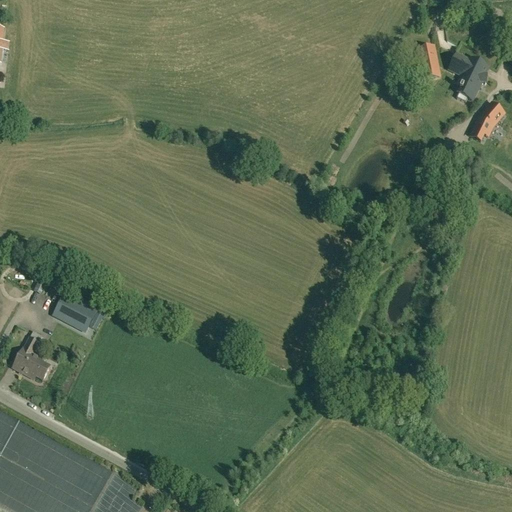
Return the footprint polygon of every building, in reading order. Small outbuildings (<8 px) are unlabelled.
[(488,69),(471,60),(469,63),(466,61),(467,61),(457,56),(456,56),(448,52),(445,58),(434,53),(434,48),(419,51),(419,53),(418,54),(419,61),(420,60),(424,80),(439,77),(436,59),(451,67),(449,71),(457,75),(458,72),(469,78),(464,89),(461,87),(459,91),(461,91),(457,100),(465,104),(467,100),(472,102),(478,90),(476,89),(479,84),(486,84),(486,76),(485,76),(488,69)] [(503,116),(492,106),(479,120),(478,121),(470,138),(480,143),(483,137),(485,137),(486,133),(489,135),(491,129),(503,116)] [(424,122),(423,124),(415,121),(409,136),(435,147),(448,118),(437,113),(432,125),(424,122)] [(42,293),(46,284),(39,281),(37,287),(35,290),(42,293)] [(86,334),(98,312),(94,309),(95,308),(69,295),(68,296),(65,294),(53,317),(86,334)] [(43,381),(50,368),(43,364),(45,361),(33,355),(39,344),(30,339),(24,350),(23,349),(13,369),(34,380),(36,377),(43,381)]
